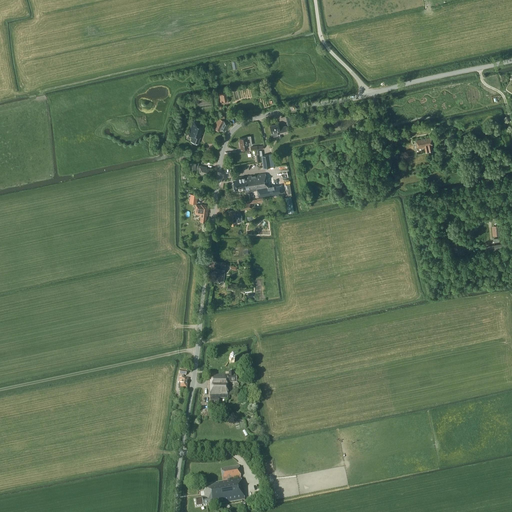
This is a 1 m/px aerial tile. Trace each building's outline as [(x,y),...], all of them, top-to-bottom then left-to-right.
[(229,103),(227,92),(219,94),(220,100),(222,99),(222,104),(229,103)] [(199,108),(210,107),(210,102),(207,103),(206,97),(198,97),(199,108)] [(228,124),(218,118),(212,128),(218,131),(220,129),(224,132),(228,124)] [(205,125),(192,121),(188,135),(192,137),(191,141),(198,144),(200,138),(202,134),(203,134),(205,125)] [(278,123),(270,125),(271,132),(272,132),(272,133),(271,134),(272,136),(274,137),(276,136),(277,135),(277,133),(277,131),(279,131),(279,133),(287,131),(286,126),(279,127),(278,123)] [(246,137),(239,138),(241,149),(248,147),(247,146),(251,145),(250,137),(250,136),(246,136),(246,137)] [(433,144),(431,138),(427,139),(416,141),(418,149),(425,147),(426,152),(433,151),(432,145),(433,144)] [(265,155),(261,156),(263,168),(266,167),(275,166),(273,154),(265,155)] [(403,166),(401,159),(394,161),(397,168),(403,166)] [(198,163),(193,162),(192,170),(199,171),(198,174),(204,175),(204,174),(210,174),(211,169),(206,168),(206,167),(199,166),(199,167),(198,166),(199,163),(198,163)] [(267,186),(265,173),(236,178),(236,180),(232,180),(234,191),(245,189),(246,192),(249,191),(251,191),(257,190),(257,188),(267,186)] [(257,190),(258,197),(282,193),(280,185),(273,187),(273,186),(268,186),(267,186),(257,188),(257,190)] [(198,194),(190,194),(189,203),(196,204),(198,194)] [(291,196),(285,197),(288,213),(294,212),(291,196)] [(252,202),(252,200),(246,201),(246,203),(239,205),(241,210),(252,208),(251,207),(253,207),(253,202),(252,202)] [(208,205),(196,204),(195,213),(200,214),(199,216),(200,216),(200,221),(205,222),(206,216),(207,216),(208,205)] [(238,211),(237,210),(227,211),(227,216),(229,216),(229,219),(230,219),(231,224),(236,224),(236,222),(242,221),(241,214),(238,211)] [(493,236),(501,235),(500,225),(492,226),(493,236)] [(503,243),(487,246),(488,254),(505,251),(503,243)] [(458,255),(466,254),(465,244),(457,245),(458,255)] [(225,266),(221,265),(220,269),(215,268),(214,281),(220,282),(220,283),(220,284),(223,284),(223,283),(224,282),(223,281),(225,266)] [(186,371),(180,370),(179,375),(182,375),(181,378),(179,378),(178,390),(182,390),(182,388),(187,389),(188,379),(183,378),(184,375),(186,376),(186,371)] [(233,377),(233,371),(228,372),(229,377),(227,377),(227,375),(209,375),(210,405),(219,404),(219,399),(228,399),(227,383),(236,383),(236,376),(233,377)] [(245,500),(239,466),(221,469),(223,481),(202,485),(204,498),(195,500),(196,507),(208,505),(208,506),(245,500)]
